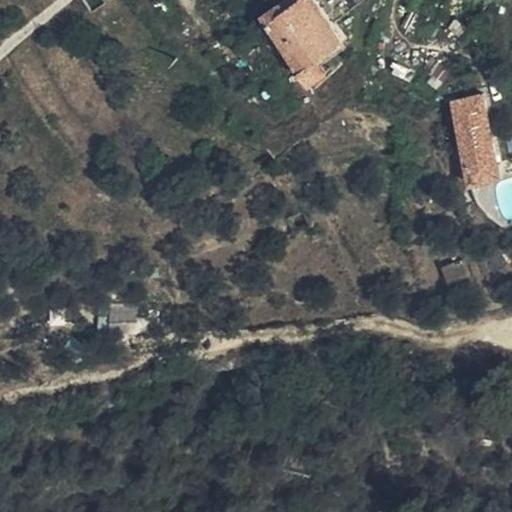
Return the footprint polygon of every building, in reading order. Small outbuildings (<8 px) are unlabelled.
[(85,0),(90,8),(105,0),(85,0)] [(296,0),(289,6),(284,0),(281,0),(266,11),(304,65),(322,52),(345,36),(334,20),(320,0),(296,0)] [(320,0),(334,20),(361,0),(320,0)] [(322,52),(304,65),(314,80),(333,67),(322,52)] [(473,182),(504,175),(487,93),(455,99),(473,182)] [(441,267),(447,284),(469,277),(464,260),(441,267)] [(148,303),(111,304),(111,330),(139,329),(139,318),(148,318),(148,303)] [(111,330),(111,304),(99,305),(100,330),(111,330)] [(288,462),(315,471),(321,454),(294,444),(288,462)]
